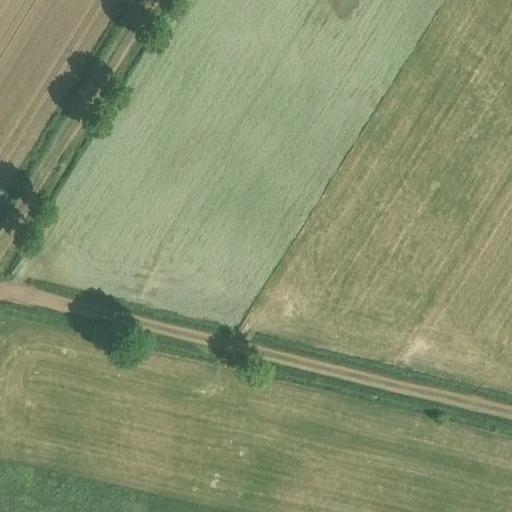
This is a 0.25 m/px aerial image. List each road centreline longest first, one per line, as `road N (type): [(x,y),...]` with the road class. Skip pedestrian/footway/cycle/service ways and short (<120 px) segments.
road 1 (track): [(511,419),(0,294)]
road 2 (track): [(148,0),(0,242)]
